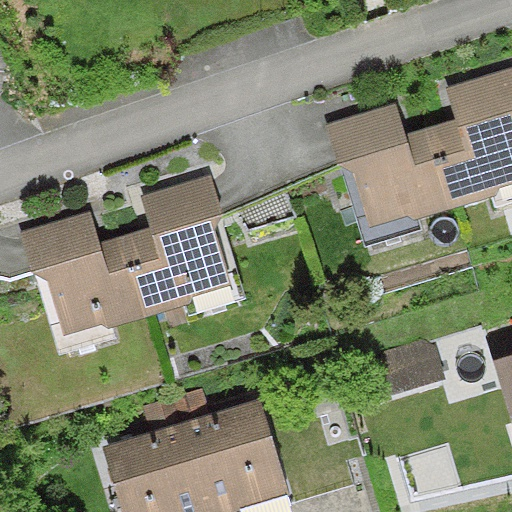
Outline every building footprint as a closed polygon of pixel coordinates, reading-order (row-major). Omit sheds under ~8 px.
[(508,112),(428,137),(448,202),(486,191),(491,207),(511,201),(511,124),(509,115),(508,112)] [(348,160),(349,164),(374,244),(416,230),(411,213),(448,202),(428,137),(363,156),(348,160)] [(168,231),(122,244),(143,310),(180,298),(186,316),(228,302),(203,223),(202,220),(168,231)] [(42,268),(43,271),(67,351),(110,339),(105,321),(143,310),(122,244),(42,268)] [(511,337),(492,344),(511,410),(511,337)] [(384,351),(378,366),(386,394),(437,378),(428,350),(415,342),(384,351)] [(198,388),(170,397),(145,405),(142,415),(169,425),(176,423),(202,415),(205,404),(198,388)] [(265,446),(254,410),(180,432),(204,511),(206,511),(235,504),(237,511),(267,511),(271,511),(287,505),(282,490),(286,489),(279,462),(273,443),(265,446)] [(204,511),(180,432),(105,454),(117,491),(108,493),(113,511),(204,511)]
